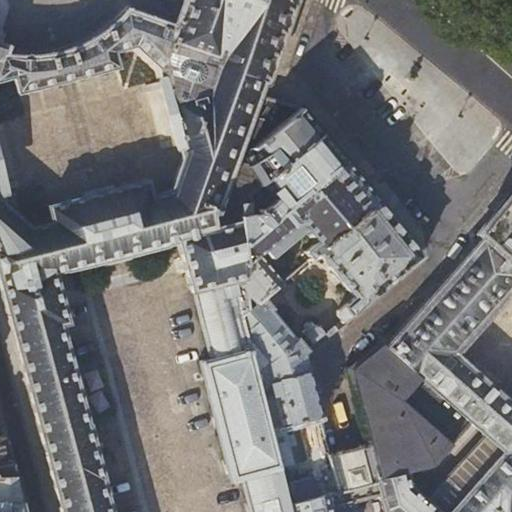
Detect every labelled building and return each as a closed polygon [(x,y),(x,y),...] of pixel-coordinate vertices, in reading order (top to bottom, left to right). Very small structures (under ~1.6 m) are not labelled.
[(0,287),(29,399),(58,511),(110,511),(61,326),(68,324),(67,319),(66,320),(59,293),(54,273),(122,256),(164,246),(164,245),(177,241),(182,261),(189,292),(192,292),(193,295),(194,295),(210,360),(199,363),(200,367),(201,367),(206,386),(205,386),(214,419),(224,458),(225,458),(230,480),(241,477),(242,480),(247,496),(246,497),(247,502),(248,502),(251,511),(286,511),(285,506),(239,319),(246,313),(242,245),(240,222),(214,228),(210,208),(215,210),(217,210),(219,204),(258,95),(291,0),(185,0),(177,26),(125,7),(122,11),(114,19),(105,26),(96,33),(85,39),(76,44),(66,47),(52,51),(40,53),(28,54),(15,54),(3,53),(4,48),(0,46),(0,287)] [(308,118),(300,109),(250,150),(238,187),(239,204),(320,134),(311,122),(308,118)] [(330,146),(320,134),(239,204),(240,222),(242,245),(342,161),(330,146)] [(361,183),(342,161),(242,245),(246,313),(263,298),(281,284),(257,255),(296,222),(314,243),(303,252),(309,260),(316,254),(377,203),(361,183)] [(511,511),(511,191),(501,205),(476,234),(480,238),(433,292),(386,345),(383,342),(377,344),(347,369),(367,444),(361,446),(361,444),(356,446),(357,448),(339,452),(339,450),(334,451),(335,452),(329,454),(328,455),(337,493),(285,506),(286,511),(511,511)] [(398,229),(377,203),(316,254),(322,261),(343,285),(354,297),(336,312),(336,317),(341,322),(353,312),(421,257),(398,229)] [(305,349),(263,298),(246,313),(239,319),(285,506),(337,493),(328,455),(329,454),(319,416),(303,354),(326,335),(319,326),(313,326),(311,327),(310,325),(310,324),(308,324),(306,324),(305,325),(304,326),(304,328),(304,329),(305,330),(303,335),(304,337),(304,339),(310,345),(305,349)] [(0,476),(14,477),(8,452),(3,436),(0,436),(0,476)] [(22,511),(18,491),(14,477),(0,476),(0,511),(22,511)]
